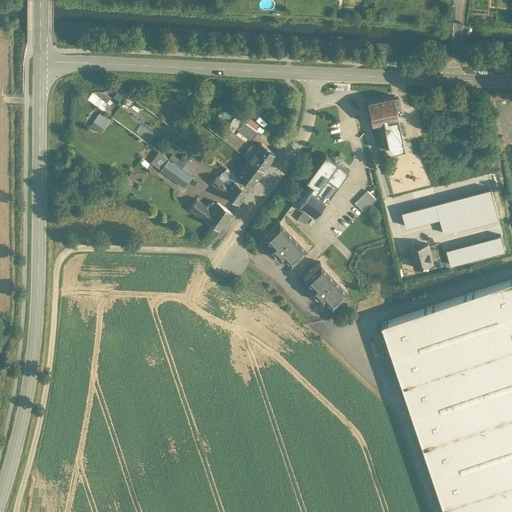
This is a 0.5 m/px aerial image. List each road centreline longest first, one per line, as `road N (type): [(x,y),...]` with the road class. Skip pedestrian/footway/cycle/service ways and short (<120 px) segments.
road 1 (secondary): [(39,60),(34,340),(0,500)]
road 2 (track): [(17,511),(43,402),(63,254),(83,248),(232,255)]
road 3 (unclassified): [(39,60),(314,72)]
road 4 (residential): [(314,72),(303,135),(237,229),(232,255)]
road 5 (unclassified): [(314,72),(456,78)]
